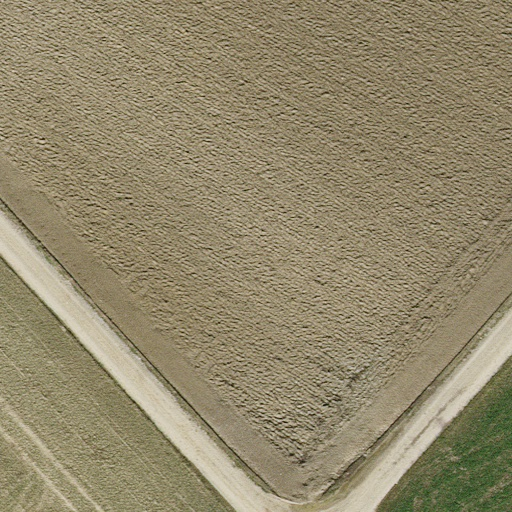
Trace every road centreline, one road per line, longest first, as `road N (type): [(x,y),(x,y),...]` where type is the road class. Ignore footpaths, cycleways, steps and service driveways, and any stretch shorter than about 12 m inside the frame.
road 1 (track): [(0,226),(260,511)]
road 2 (track): [(359,511),(511,334)]
